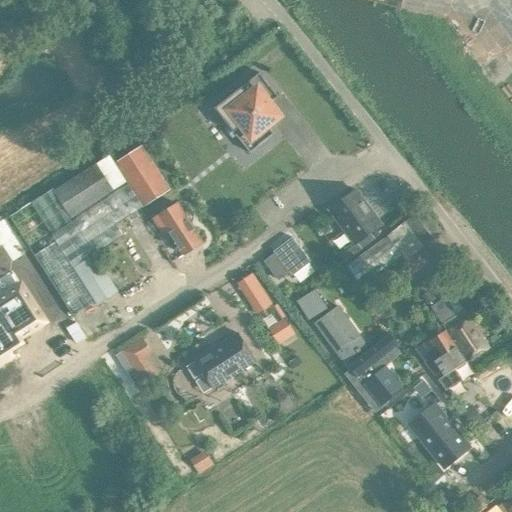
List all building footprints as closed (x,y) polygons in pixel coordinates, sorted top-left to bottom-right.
[(229,96),(214,108),(224,120),(236,135),(250,152),(274,133),(267,125),(279,115),(270,103),(278,96),(259,72),(241,87),(229,96)] [(53,189),(8,217),(75,319),(117,292),(100,265),(103,264),(100,259),(97,260),(94,255),(123,236),(116,225),(144,207),(170,190),(141,146),(115,163),(110,155),(95,164),(54,191),(53,189)] [(381,224),(356,190),(329,210),(354,244),(356,242),(369,232),(381,224)] [(202,243),(177,203),(153,218),(162,232),(167,229),(184,255),(202,243)] [(442,234),(422,208),(405,221),(425,247),(442,234)] [(5,216),(0,218),(0,245),(1,245),(11,261),(27,251),(5,216)] [(406,261),(425,247),(405,221),(387,235),(345,265),(359,285),(400,254),(406,261)] [(369,232),(356,242),(361,249),(374,239),(369,232)] [(292,237),(273,251),(291,276),(310,261),(292,237)] [(252,274),(240,281),(260,312),(272,305),(252,274)] [(0,362),(11,355),(8,350),(20,343),(18,339),(45,322),(20,284),(0,297),(0,362)] [(315,290),(297,301),(308,319),(327,308),(315,290)] [(431,307),(446,330),(467,362),(489,348),(467,316),(464,318),(460,313),(454,317),(443,299),(431,307)] [(367,346),(337,306),(316,322),(345,362),(367,346)] [(287,322),(270,333),(278,345),(295,334),(287,322)] [(454,370),(467,362),(446,330),(414,350),(446,390),(461,380),(454,370)] [(255,362),(237,333),(221,343),(222,344),(212,350),(212,349),(195,360),(186,366),(200,388),(209,382),(213,389),(255,362)] [(389,333),(348,366),(380,406),(387,401),(403,388),(385,365),(388,363),(383,356),(395,347),(398,344),(397,344),(389,334),(389,333)] [(143,384),(153,378),(131,344),(121,350),(143,384)] [(499,366),(480,382),(490,395),(479,404),(498,428),(511,417),(511,378),(510,380),(499,366)] [(423,380),(413,388),(421,398),(431,390),(423,380)] [(485,421),(472,403),(460,413),(472,430),(485,421)] [(434,404),(410,424),(444,466),(468,446),(434,404)] [(207,455),(193,464),(199,474),(213,465),(207,455)] [(511,511),(511,494),(502,502),(489,511),(511,511)] [(480,511),(486,507),(478,498),(462,511),(480,511)]
